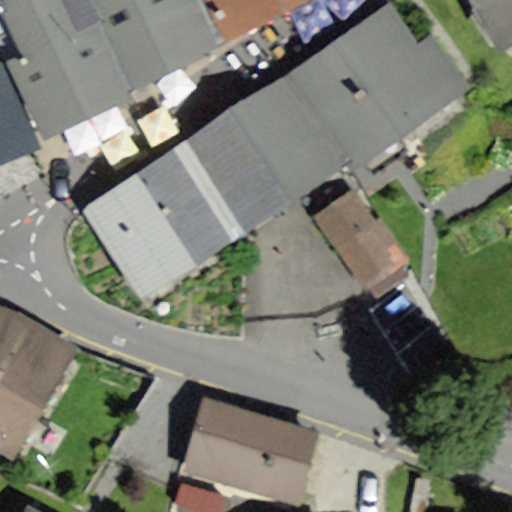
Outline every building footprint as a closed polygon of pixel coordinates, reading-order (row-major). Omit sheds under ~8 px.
[(12,64),(46,135),(104,108),(134,95),(130,85),(142,79),(213,46),(190,0),(0,0),(0,7),(25,59),(12,64)] [(203,0),(223,37),(284,5),(293,0),(203,0)] [(511,0),(475,0),(501,45),(511,38),(511,0)] [(344,40),(303,68),(364,158),(467,88),(434,39),(412,54),(385,13),(344,40)] [(0,159),(29,147),(0,74),(0,159)] [(289,75),(191,140),(247,226),(346,160),(289,75)] [(197,190),(173,153),(85,212),(143,297),(230,238),(197,190)] [(355,195),(310,224),(358,298),(403,269),(355,195)] [(35,339),(0,321),(0,446),(16,455),(67,356),(35,339)] [(242,414),(209,405),(191,469),(299,499),(317,435),(242,414)]
